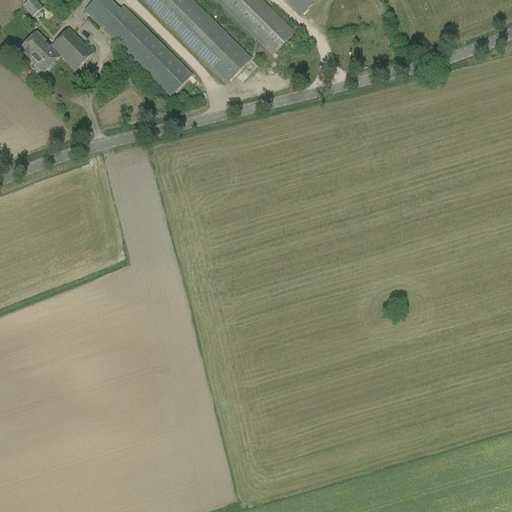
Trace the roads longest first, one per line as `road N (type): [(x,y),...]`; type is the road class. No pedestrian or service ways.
road 1 (tertiary): [(0,181),(110,143),(419,68),(511,32)]
road 2 (track): [(257,511),(511,434)]
